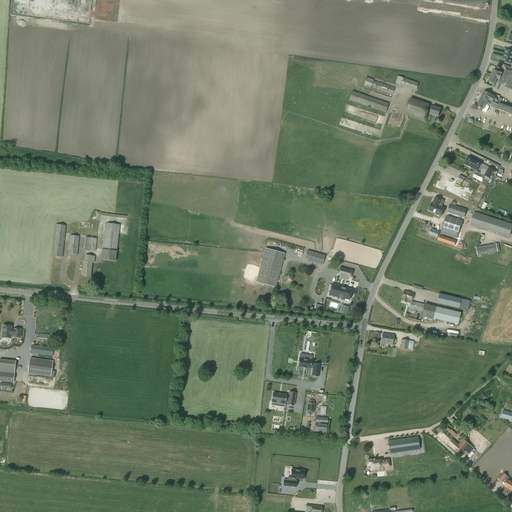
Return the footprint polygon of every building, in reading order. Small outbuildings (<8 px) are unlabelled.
[(511,51),(509,51),(510,50),(507,49),(506,50),(505,50),(504,54),(503,57),(504,57),(503,61),(511,63),(511,62),(511,51)] [(502,74),(495,71),(493,70),(488,81),(492,83),(491,87),(493,87),(495,84),(496,81),(498,82),(498,84),(503,86),(504,83),(506,84),(504,88),(510,90),(511,86),(511,70),(511,73),(505,70),(502,78),(500,78),(502,74)] [(398,76),(396,84),(415,91),(418,83),(398,76)] [(366,77),(363,86),(371,88),(371,87),(392,95),(394,88),(373,81),(373,80),(366,77)] [(352,91),(348,100),(385,113),(388,104),(352,91)] [(477,105),(476,106),(480,108),(479,110),(483,111),(485,112),(486,112),(489,107),(486,105),(487,104),(497,109),(511,114),(511,106),(500,102),(502,99),(499,98),(497,100),(495,98),(493,102),(492,101),(494,96),(484,91),(484,92),(483,92),(476,104),(477,105)] [(410,98),(404,114),(424,120),(427,111),(430,112),(429,113),(438,116),(440,109),(410,98)] [(468,157),(467,157),(465,160),(466,161),(478,167),(476,170),(476,172),(484,176),(490,179),(487,185),(489,186),(496,171),(488,167),(487,170),(479,166),(480,163),(468,157)] [(478,167),(466,161),(464,164),(476,170),(478,167)] [(481,182),(484,176),(476,172),(475,172),(472,177),(481,182)] [(459,175),(456,180),(467,186),(470,181),(459,175)] [(433,212),(441,216),(444,208),(440,207),(441,206),(444,201),(435,197),(432,203),(431,203),(428,210),(433,212)] [(450,204),(447,212),(463,218),(466,210),(450,204)] [(511,224),(473,212),(469,224),(508,237),(511,226),(511,224)] [(446,216),(440,233),(456,239),(462,221),(446,216)] [(55,224),(52,256),(62,257),(66,225),(55,224)] [(104,224),(100,259),(115,261),(119,226),(104,224)] [(431,229),(428,235),(437,238),(439,232),(431,229)] [(70,235),(68,254),(77,255),(79,236),(70,235)] [(439,235),(438,241),(454,246),(456,241),(439,235)] [(497,252),(496,244),(476,248),(477,256),(497,252)] [(265,248),(256,282),(275,287),(284,254),(265,248)] [(307,251),(305,259),(322,264),(325,256),(307,251)] [(82,271),(81,275),(90,277),(92,263),(93,263),(94,256),(85,255),(84,261),(83,261),(82,271)] [(340,267),(338,275),(340,275),(340,278),(347,280),(348,277),(350,278),(352,271),(340,267)] [(332,284),(329,295),(344,299),(345,298),(349,300),(350,297),(351,297),(352,293),(351,293),(352,290),(344,288),(344,287),(332,284)] [(401,301),(410,303),(411,304),(412,301),(414,294),(404,291),(401,301)] [(438,293),(436,303),(465,310),(468,300),(438,293)] [(410,303),(408,308),(423,313),(425,305),(424,305),(412,301),(411,304),(410,303)] [(423,313),(422,315),(432,317),(435,306),(425,304),(424,305),(425,305),(423,313)] [(460,313),(435,306),(432,317),(457,324),(460,313)] [(406,313),(404,317),(408,318),(409,317),(415,319),(416,318),(415,317),(416,314),(415,314),(416,311),(409,309),(408,311),(406,311),(406,313)] [(2,333),(2,334),(2,335),(2,336),(2,337),(11,338),(11,336),(13,336),(13,337),(20,338),(21,329),(14,329),(12,329),(12,326),(9,326),(9,325),(8,325),(7,325),(6,325),(5,325),(3,325),(2,332),(2,333)] [(38,333),(37,339),(45,340),(50,341),(61,342),(61,336),(40,334),(38,333)] [(382,333),(381,343),(392,345),(394,335),(382,333)] [(401,339),(400,348),(407,349),(413,350),(414,341),(408,340),(401,339)] [(31,345),(30,353),(52,356),(53,348),(31,345)] [(0,370),(13,372),(15,359),(0,357),(0,370)] [(311,364),(312,360),(312,359),(307,358),(307,360),(304,359),(304,358),(299,357),(299,358),(298,367),(303,367),(303,368),(306,368),(310,368),(310,369),(311,368),(313,368),(314,364),(311,364)] [(29,358),(27,374),(50,377),(52,361),(29,358)] [(314,364),(313,368),(312,376),(314,376),(318,377),(320,365),(314,364)] [(0,382),(15,383),(15,374),(0,372),(0,382)] [(286,396),(286,395),(273,393),(273,397),(272,397),(272,398),(272,401),(276,402),(276,404),(284,406),(285,403),(285,402),(288,402),(287,404),(293,405),(295,393),(289,392),(289,397),(286,396)] [(511,412),(503,410),(501,417),(511,420),(511,412)] [(316,417),(315,432),(326,433),(328,418),(316,417)] [(443,428),(437,435),(446,444),(460,456),(469,444),(463,439),(458,445),(451,439),(453,436),(443,428)] [(406,437),(386,440),(388,454),(408,452),(406,437)] [(368,459),(367,465),(372,466),(373,470),(383,468),(390,466),(389,459),(382,460),(375,461),(374,459),(373,459),(368,459)] [(296,478),(303,478),(304,471),(292,469),(291,477),(288,477),(287,480),(284,480),(283,486),(296,487),(296,481),(295,481),(296,478)] [(506,476),(502,481),(505,483),(503,486),(504,486),(511,490),(511,481),(507,479),(508,477),(506,476)] [(315,502),(316,491),(293,489),(293,501),(315,502)]
